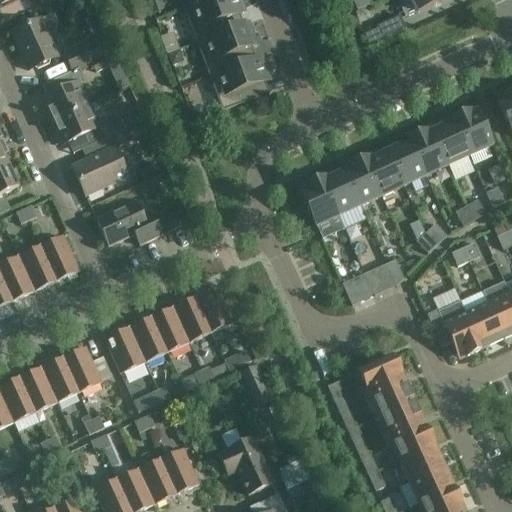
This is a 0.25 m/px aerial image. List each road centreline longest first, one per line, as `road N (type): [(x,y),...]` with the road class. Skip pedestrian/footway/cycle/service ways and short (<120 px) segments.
road 1 (residential): [(263,225),(310,319),(341,329),(367,317),(395,318),(409,327),(441,383)]
road 2 (residential): [(107,295),(0,64)]
road 3 (residential): [(511,40),(315,130)]
road 4 (residential): [(107,295),(263,225)]
road 5 (residential): [(315,130),(266,0)]
road 6 (residential): [(441,383),(494,511)]
road 7 (residential): [(315,130),(265,157),(255,174),(263,225)]
